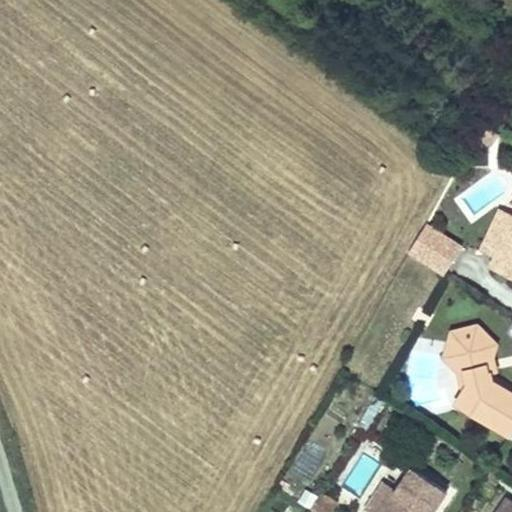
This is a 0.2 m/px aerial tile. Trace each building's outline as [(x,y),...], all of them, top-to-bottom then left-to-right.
[(491,145),(499,134),(488,126),(480,137),(491,145)] [(511,214),(501,210),(483,251),(497,258),(511,264),(511,214)] [(445,274),(462,247),(426,224),(409,251),(445,274)] [(511,264),(497,258),(493,267),(511,275),(511,264)] [(468,383),(464,368),(451,356),(456,336),(475,331),(490,345),(486,362),(488,371),(491,371),(491,372),(496,371),(493,356),(496,343),(477,325),(452,332),(444,357),(460,372),(464,390),(468,383)] [(511,435),(511,391),(493,380),(491,372),(491,371),(488,371),(486,362),(490,345),(475,331),(456,336),(451,356),(464,368),(468,383),(464,390),(456,403),(511,436),(511,435)] [(433,511),(448,490),(413,467),(397,490),(382,511),(433,511)] [(494,485),(501,474),(492,468),(485,480),(494,485)] [(489,498),(496,487),(494,485),(485,480),(478,491),(489,498)] [(382,511),(397,490),(384,481),(365,509),(369,511),(382,511)] [(339,503),(322,493),(320,497),(337,506),(339,503)] [(315,511),(333,511),(337,506),(320,497),(312,510),(315,511)] [(511,511),(511,499),(509,497),(498,511),(511,511)]
